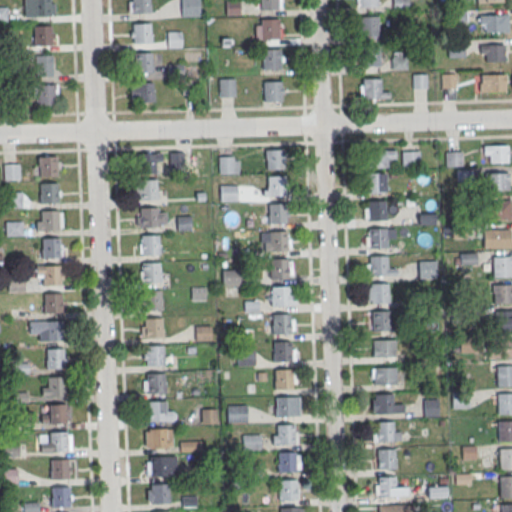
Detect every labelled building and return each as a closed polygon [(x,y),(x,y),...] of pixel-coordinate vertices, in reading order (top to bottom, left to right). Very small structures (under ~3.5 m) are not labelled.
[(23,0),(49,0),(50,14),(24,15),(23,0)] [(131,0),(148,0),(149,11),(131,12),(131,0)] [(180,0),(198,0),(199,16),(181,16),(180,0)] [(224,1),(239,0),(240,16),(224,16),(224,1)] [(260,0),(277,0),(278,9),(260,10),(260,0)] [(479,15),(508,14),(508,23),(503,23),(503,31),(485,31),(485,23),(479,24),(479,15)] [(360,16),(377,16),(378,36),(360,36),(360,16)] [(260,19),(278,18),(278,38),(261,39),(260,19)] [(132,23),(149,22),(150,41),(132,42),(132,23)] [(33,25),(50,24),(51,43),(33,44),(33,25)] [(166,32),(182,32),(183,47),(167,48),(166,32)] [(449,41),(464,41),(464,55),(449,55),(449,41)] [(480,45),(508,44),(508,53),(504,53),(504,61),(485,61),(485,53),(480,53),(480,45)] [(361,46),(379,46),(380,65),(362,66),(361,46)] [(261,49),(279,48),(280,68),(262,69),(261,49)] [(134,53),(151,52),(152,71),(134,72),(134,53)] [(390,53),(406,52),(407,69),(391,70),(390,53)] [(34,55),(51,54),(52,75),(35,75),(34,55)] [(168,64),(183,63),(184,75),(168,76),(168,64)] [(441,73),(455,73),(456,87),(441,88),(441,73)] [(474,91),(506,91),(506,73),(474,73),(474,91)] [(412,74),(426,74),(427,88),(412,89),(412,74)] [(218,78),(234,78),(234,96),(219,96),(218,78)] [(362,78),(379,78),(380,98),(362,98),(362,78)] [(262,81),(280,80),(281,100),(263,101),(262,81)] [(190,81),(174,81),(174,93),(190,93),(190,81)] [(134,83),(152,82),(152,101),(135,101),(134,83)] [(35,85),(53,84),(53,103),(36,104),(35,85)] [(482,162),(508,162),(508,144),(482,144),(482,162)] [(266,150),(283,149),(284,168),(267,169),(266,150)] [(367,167),(386,167),(386,158),(395,158),(395,149),(367,149),(367,167)] [(161,162),(161,151),(138,151),(138,172),(156,172),(156,162),(161,162)] [(402,152),(418,151),(418,165),(402,166),(402,152)] [(445,152),(461,151),(461,166),(445,166),(445,152)] [(168,153),(184,152),(184,167),(168,167),(168,153)] [(38,158),(55,157),(56,176),(39,176),(38,158)] [(217,159),(233,158),(234,173),(218,173),(217,159)] [(2,165),(18,165),(19,179),(3,180),(2,165)] [(456,168),(472,168),(472,182),(456,182),(456,168)] [(509,189),(509,171),(486,171),(486,189),(509,189)] [(366,174),(383,173),(384,192),(367,192),(366,174)] [(267,177),(284,176),(285,195),(268,196),(267,177)] [(138,180),(155,180),(156,199),(138,199),(138,180)] [(39,183),(57,183),(58,202),(40,202),(39,183)] [(219,186),(235,186),(236,200),(220,200),(219,186)] [(4,193),(21,192),(21,207),(4,207),(4,193)] [(367,201),(384,200),(385,219),(368,220),(367,201)] [(510,201),(488,201),(488,218),(510,218),(510,201)] [(267,204),(285,204),(285,222),(268,223),(267,204)] [(139,208),(157,207),(157,226),(140,227),(139,208)] [(40,211),(58,210),(58,229),(41,230),(40,211)] [(433,223),(433,213),(418,213),(418,223),(433,223)] [(176,216),(190,216),(190,230),(176,231),(176,216)] [(5,222),(22,221),(23,236),(5,236),(5,222)] [(450,225),(466,224),(466,238),(450,239),(450,225)] [(368,229),(385,228),(386,247),(369,247),(368,229)] [(482,229),(509,228),(510,247),(483,248),(482,229)] [(269,232),(286,231),(287,250),(269,251),(269,232)] [(140,236),(158,235),(159,254),(141,255),(140,236)] [(42,239),(59,238),(60,257),(43,258),(42,239)] [(476,252),(459,252),(459,263),(476,263),(476,252)] [(369,257),(386,256),(387,275),(370,275),(369,257)] [(492,256),(511,256),(511,276),(493,276),(492,256)] [(269,260),(286,259),(287,278),(270,279),(269,260)] [(141,264),(158,263),(159,282),(142,282),(141,264)] [(418,264),(434,263),(435,277),(418,278),(418,264)] [(42,266),(59,265),(60,284),(43,285),(42,266)] [(223,271),(239,270),(239,284),(223,285),(223,271)] [(7,277),(24,276),(25,290),(8,291),(7,277)] [(370,284),(387,283),(388,302),(371,303),(370,284)] [(190,287),(206,287),(206,301),(190,302),(190,287)] [(270,287),(287,287),(288,305),(271,306),(270,287)] [(142,291),(160,290),(160,309),(143,310),(142,291)] [(43,294),(61,294),(61,312),(44,313),(43,294)] [(371,311),(388,311),(389,329),(372,330),(371,311)] [(494,311),(511,311),(511,331),(495,331),(494,311)] [(272,314),(289,314),(290,333),(273,333),(272,314)] [(144,319),(161,318),(162,337),(144,338),(144,319)] [(45,322),(62,321),(63,340),(45,341),(45,322)] [(194,326),(210,326),(211,340),(195,340),(194,326)] [(460,337),(476,336),(477,351),(461,351),(460,337)] [(394,338),(371,338),(371,356),(394,356),(394,338)] [(511,338),(492,339),(492,357),(511,357),(511,338)] [(273,342),(290,342),(291,360),(273,361),(273,342)] [(145,346),(162,345),(163,364),(145,365),(145,346)] [(46,349),(63,349),(64,367),(46,368),(46,349)] [(236,364),(252,364),(252,352),(236,352),(236,364)] [(496,366),(511,365),(511,385),(496,386),(496,366)] [(370,384),(396,384),(396,367),(370,367),(370,384)] [(273,369),(291,369),(291,388),(274,388),(273,369)] [(146,374),(163,373),(164,392),(147,393),(146,374)] [(46,378),(64,377),(64,396),(47,396),(46,378)] [(452,391),(468,390),(468,407),(452,408),(452,391)] [(496,393),(511,392),(511,413),(497,413),(496,393)] [(374,394),(392,393),(393,412),(375,413),(374,394)] [(275,397),(292,396),(293,415),(276,416),(275,397)] [(423,399),(437,398),(437,416),(423,417),(423,399)] [(147,402),(164,401),(165,420),(148,421),(147,402)] [(48,405),(65,404),(66,423),(49,423),(48,405)] [(246,404),(226,404),(226,422),(246,422),(246,404)] [(200,409),(216,409),(216,423),(200,423),(200,409)] [(497,421),(511,421),(511,441),(498,442),(497,421)] [(375,422),(392,422),(393,440),(376,441),(375,422)] [(276,425),(293,425),(294,443),(276,444),(276,425)] [(148,429),(165,429),(166,447),(149,448),(148,429)] [(49,433),(66,432),(67,451),(49,452),(49,433)] [(242,435),(258,435),(259,449),(243,449),(242,435)] [(194,450),(194,441),(180,441),(180,450),(194,450)] [(460,446),(476,445),(476,460),(460,460),(460,446)] [(498,449),(511,448),(511,468),(499,469),(498,449)] [(377,450),(394,449),(395,468),(378,468),(377,450)] [(277,452),(294,451),(295,470),(278,471),(277,452)] [(149,457),(174,456),(175,475),(150,476),(149,457)] [(50,460),(67,459),(68,478),(51,479),(50,460)] [(498,477),(511,476),(511,496),(499,497),(498,477)] [(377,478),(395,477),(396,496),(378,496),(377,478)] [(278,480),(295,479),(296,498),(279,499),(278,480)] [(151,485),(168,484),(169,503),(152,503),(151,485)] [(426,497),(446,497),(446,486),(426,486),(426,497)] [(51,487),(68,487),(69,505),(52,506),(51,487)] [(499,511),(511,511),(511,502),(499,503),(499,511)]
